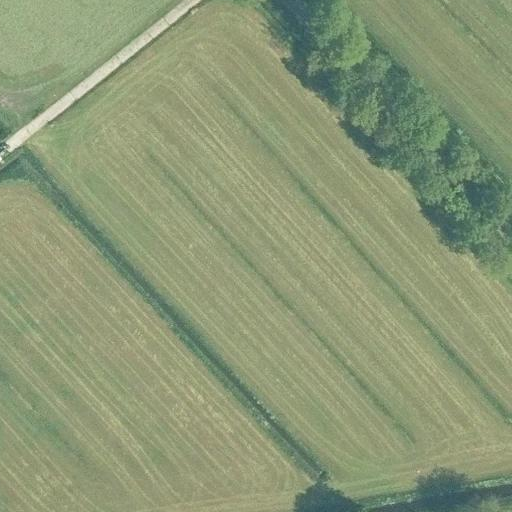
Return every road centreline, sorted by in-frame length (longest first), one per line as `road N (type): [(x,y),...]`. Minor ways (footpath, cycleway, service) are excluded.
road 1 (unclassified): [(511,232),(289,0)]
road 2 (unknown): [(0,145),(176,0)]
